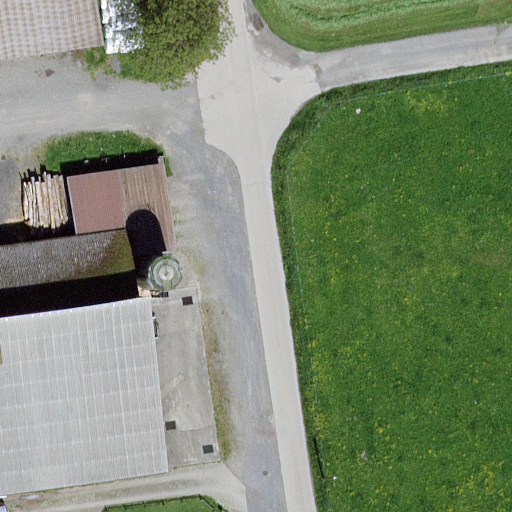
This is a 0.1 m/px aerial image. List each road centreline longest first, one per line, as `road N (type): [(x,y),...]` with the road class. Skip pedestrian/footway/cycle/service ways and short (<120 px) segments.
road 1 (track): [(247,98),(310,511)]
road 2 (track): [(511,62),(247,98)]
road 3 (track): [(247,98),(0,131)]
